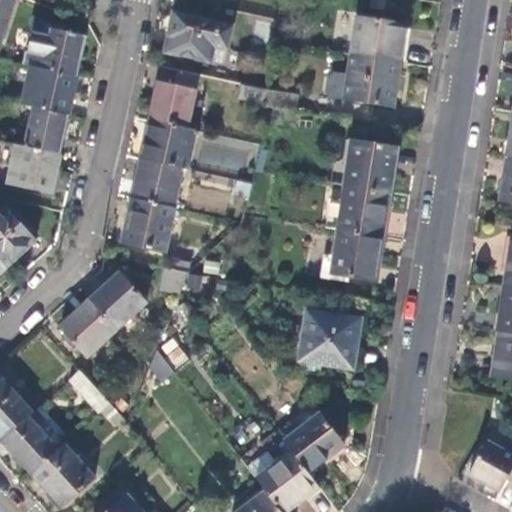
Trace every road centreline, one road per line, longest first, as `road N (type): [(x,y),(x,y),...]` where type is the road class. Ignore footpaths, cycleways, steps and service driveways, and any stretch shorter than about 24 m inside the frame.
road 1 (residential): [(393,468),(465,0)]
road 2 (residential): [(0,334),(88,250),(131,10)]
